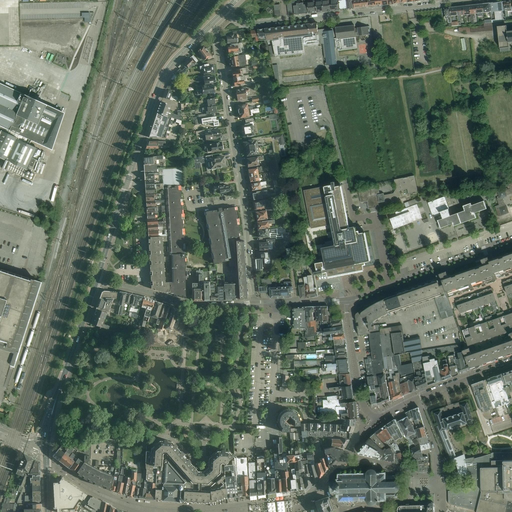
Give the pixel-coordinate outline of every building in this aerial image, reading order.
[(314,0),(310,0),(311,2),(307,3),(308,13),(316,12),(314,0)] [(324,11),(322,0),(318,0),(319,2),(316,2),(317,12),(324,11)] [(331,11),(329,0),(322,0),(324,11),(331,11)] [(339,10),(337,0),(330,0),(332,11),(339,10)] [(361,7),(360,0),(353,0),(354,8),(361,7)] [(318,33),(317,23),(265,29),(266,37),(267,40),(284,37),(308,34),(311,56),(320,55),(317,33),(318,33)] [(511,29),(507,30),(506,24),(497,25),(498,39),(500,52),(509,51),(508,44),(508,42),(511,42),(511,29)] [(370,35),(369,26),(358,28),(355,29),(354,25),(335,27),(336,30),(336,31),(337,38),(370,35)] [(266,37),(265,29),(258,30),(258,36),(259,38),(266,37)] [(334,45),(334,39),(333,31),(333,30),(323,31),(323,32),(322,32),(322,33),(323,32),(324,45),(323,45),(324,58),(326,58),(326,63),(325,63),(325,66),(337,64),(335,48),(335,49),(335,45),(334,45)] [(227,44),(237,43),(236,33),(233,33),(233,35),(229,35),(229,36),(227,36),(227,37),(227,40),(226,40),(227,43),(227,44)] [(228,53),(233,53),(234,55),(239,55),(239,53),(241,53),(240,48),(242,47),(242,44),(231,45),(231,46),(228,47),(228,50),(227,51),(227,52),(227,53),(228,53)] [(198,51),(201,55),(205,60),(207,58),(208,59),(211,57),(206,49),(206,48),(205,47),(204,47),(202,49),(201,49),(200,49),(199,49),(198,50),(198,51)] [(246,55),(240,56),(231,58),(231,59),(230,59),(230,60),(231,63),(230,64),(230,66),(231,66),(231,67),(232,67),(239,66),(239,65),(241,65),(241,66),(246,65),(246,62),(246,55)] [(186,68),(182,71),(180,69),(177,72),(174,75),(177,77),(179,76),(186,75),(187,69),(191,68),(194,65),(195,66),(198,65),(196,63),(190,58),(188,60),(188,61),(187,60),(186,62),(185,63),(186,63),(185,64),(184,65),(184,66),(186,68)] [(312,64),(281,66),(283,84),(313,82),(312,64)] [(208,65),(200,66),(200,71),(203,70),(204,74),(208,74),(208,73),(214,72),(214,71),(214,69),(213,68),(213,65),(208,66),(208,65)] [(11,66),(6,77),(15,82),(18,76),(16,75),(18,69),(11,66)] [(233,76),(233,78),(243,76),(242,73),(248,72),(247,68),(234,70),(235,72),(233,72),(232,72),(232,73),(232,76),(233,76)] [(249,78),(249,77),(249,75),(243,76),(233,78),(234,82),(233,82),(234,86),(235,87),(235,86),(239,86),(242,86),(245,86),(244,81),(245,80),(245,79),(249,78)] [(203,77),(203,76),(198,77),(199,82),(204,81),(204,84),(215,83),(215,82),(216,82),(215,78),(214,76),(211,77),(210,76),(203,77)] [(0,83),(0,125),(23,136),(24,133),(25,134),(24,137),(51,149),(63,113),(0,83)] [(214,87),(214,86),(213,84),(196,87),(198,95),(215,92),(215,91),(215,90),(216,90),(216,89),(216,88),(216,87),(215,87),(214,87)] [(245,89),(236,90),(236,93),(236,94),(236,97),(237,97),(238,102),(243,101),(243,100),(247,99),(246,93),(250,93),(249,89),(245,90),(245,89)] [(172,93),(165,90),(163,98),(169,100),(173,101),(174,98),(172,97),(173,94),(172,93)] [(169,112),(171,105),(161,102),(157,113),(171,118),(174,119),(177,120),(178,121),(182,122),(181,113),(177,113),(177,116),(169,112)] [(217,113),(216,106),(202,109),(202,112),(206,111),(206,115),(217,113)] [(253,116),(252,113),(259,112),(259,109),(256,109),(239,112),(240,114),(239,114),(240,117),(240,118),(249,117),(249,116),(253,116)] [(157,113),(149,138),(165,138),(166,133),(167,131),(169,127),(169,125),(171,120),(171,118),(157,113)] [(218,120),(218,119),(217,119),(217,120),(216,120),(216,117),(201,119),(202,125),(214,123),(214,127),(219,126),(218,120)] [(253,119),(245,120),(246,125),(243,126),(242,126),(242,131),(241,131),(242,133),(243,133),(242,134),(242,136),(243,136),(243,137),(247,137),(253,136),(252,126),(254,126),(253,119)] [(211,129),(195,132),(196,136),(205,135),(206,141),(217,139),(216,138),(221,137),(220,130),(211,131),(211,129)] [(32,158),(36,148),(16,139),(17,139),(16,138),(0,130),(0,157),(6,160),(2,168),(6,170),(10,162),(27,169),(28,165),(32,167),(36,160),(32,158)] [(282,135),(274,136),(275,140),(279,140),(280,146),(284,145),(282,135)] [(246,147),(246,150),(264,147),(263,144),(257,145),(257,141),(253,141),(253,140),(248,141),(248,142),(244,143),(244,148),(246,147)] [(206,149),(207,153),(222,150),(222,152),(222,151),(223,151),(223,150),(224,150),(223,146),(222,146),(222,143),(204,146),(204,149),(206,149)] [(247,152),(246,153),(246,155),(247,155),(247,156),(259,154),(265,153),(264,150),(264,147),(246,150),(247,152)] [(213,159),(213,156),(213,155),(206,156),(194,158),(195,164),(206,162),(211,161),(212,163),(210,163),(211,168),(213,168),(213,170),(218,169),(224,168),(224,167),(227,166),(227,163),(225,163),(224,157),(223,158),(223,157),(213,159)] [(163,159),(162,156),(144,157),(144,166),(156,165),(156,160),(163,159)] [(248,163),(247,163),(248,163),(247,164),(247,166),(248,166),(248,167),(259,165),(258,161),(263,160),(263,157),(247,159),(248,163)] [(156,165),(144,166),(145,174),(162,173),(162,170),(165,170),(165,168),(157,169),(156,165)] [(262,167),(257,168),(257,169),(249,170),(249,173),(249,174),(249,175),(250,175),(250,176),(258,175),(258,172),(262,171),(262,167)] [(414,176),(394,180),(396,189),(393,192),(384,194),(383,192),(379,193),(378,186),(358,190),(360,203),(364,202),(365,204),(367,203),(368,209),(386,205),(385,204),(399,201),(397,195),(400,194),(399,191),(407,189),(408,193),(417,191),(414,176)] [(261,190),(260,186),(266,186),(266,182),(251,184),(252,188),(251,188),(251,190),(252,190),(252,191),(261,190)] [(323,186),(304,190),(311,229),(332,224),(335,239),(336,246),(322,249),(325,267),(324,267),(323,262),(321,262),(320,262),(319,263),(319,262),(318,262),(318,263),(317,263),(317,262),(317,263),(315,263),(317,271),(314,272),(315,275),(325,273),(325,272),(327,272),(328,277),(328,276),(363,270),(364,270),(363,265),(365,265),(365,262),(369,261),(366,243),(363,232),(359,233),(359,230),(356,231),(355,226),(348,228),(344,205),(343,206),(342,202),(343,202),(340,185),(336,186),(335,182),(332,182),(332,185),(324,186),(324,187),(323,186)] [(230,189),(229,189),(229,186),(224,186),(224,185),(214,187),(214,191),(220,190),(220,194),(230,192),(231,191),(231,190),(231,189),(230,189)] [(184,244),(184,235),(183,235),(182,229),(183,229),(183,220),(182,220),(181,214),(182,214),(182,205),(181,205),(180,200),(182,199),(181,191),(178,191),(178,186),(175,186),(175,188),(163,189),(164,200),(164,203),(165,206),(165,212),(165,215),(165,219),(166,223),(166,224),(166,230),(167,236),(167,242),(168,257),(168,262),(169,277),(170,292),(170,293),(171,293),(171,295),(186,299),(185,256),(185,254),(185,250),(183,250),(183,244),(184,244)] [(22,187),(18,195),(26,199),(30,191),(22,187)] [(500,193),(497,211),(505,210),(507,224),(511,222),(511,188),(502,190),(502,191),(501,191),(501,192),(500,193)] [(253,200),(265,198),(265,195),(268,194),(267,190),(257,192),(258,193),(253,194),(253,197),(252,197),(253,200)] [(476,218),(475,213),(487,208),(484,200),(483,201),(484,201),(472,205),(471,203),(463,206),(465,210),(451,215),(449,208),(447,209),(443,197),(444,197),(427,203),(428,203),(429,202),(433,214),(432,215),(433,215),(434,217),(433,217),(434,217),(441,214),(443,218),(438,220),(441,228),(453,224),(454,226),(476,218)] [(415,199),(404,203),(406,208),(417,204),(415,199)] [(256,210),(265,209),(269,208),(268,204),(267,201),(253,203),(254,209),(255,209),(255,210),(256,210)] [(422,218),(420,212),(417,204),(406,208),(396,212),(397,216),(390,219),(394,229),(413,222),(413,221),(422,218)] [(235,207),(229,208),(224,209),(222,210),(221,208),(220,209),(225,239),(230,238),(240,237),(242,236),(241,233),(240,233),(238,225),(240,225),(239,219),(237,219),(236,210),(237,210),(237,207),(235,207)] [(271,211),(271,208),(269,208),(265,209),(265,212),(255,213),(256,217),(257,217),(257,220),(257,221),(267,219),(266,215),(270,215),(270,212),(271,211)] [(225,239),(220,209),(219,209),(219,210),(217,211),(217,210),(205,212),(205,213),(206,212),(207,215),(205,215),(207,224),(208,224),(209,230),(208,230),(209,239),(210,238),(212,244),(210,245),(212,253),(213,253),(214,259),(213,259),(214,264),(226,262),(225,259),(229,258),(229,267),(236,266),(234,240),(231,240),(230,238),(225,239)] [(258,228),(258,229),(267,229),(267,224),(273,224),(273,220),(262,222),(262,223),(258,223),(258,226),(257,226),(257,228),(258,228)] [(263,231),(258,231),(259,238),(270,237),(270,238),(277,238),(276,229),(271,229),(263,230),(263,231)] [(163,242),(167,242),(167,236),(148,238),(149,248),(163,247),(163,242)] [(267,243),(259,243),(259,244),(260,251),(261,251),(268,250),(272,250),(271,246),(271,243),(275,243),(274,239),(266,240),(266,241),(267,243)] [(244,244),(244,241),(239,241),(236,241),(240,300),(242,300),(242,299),(242,297),(244,297),(244,299),(248,299),(247,296),(248,296),(247,296),(244,244)] [(164,257),(163,247),(149,248),(150,258),(164,257)] [(268,252),(268,250),(261,251),(261,253),(260,253),(260,260),(262,260),(265,260),(265,264),(271,264),(270,259),(269,259),(269,252),(268,252)] [(511,271),(511,252),(496,258),(489,260),(487,257),(484,258),(481,259),(481,261),(476,263),(477,267),(450,276),(448,277),(446,271),(439,274),(440,277),(441,277),(447,296),(456,293),(459,292),(462,291),(468,289),(471,288),(474,286),(480,284),(483,283),(486,282),(492,280),(495,279),(495,280),(496,280),(495,277),(497,276),(503,274),(506,273),(509,272),(511,271)] [(164,262),(168,262),(168,257),(164,257),(150,258),(150,268),(164,267),(164,262)] [(165,277),(164,267),(150,268),(151,278),(165,277)] [(12,348),(34,280),(0,268),(0,341),(6,344),(5,346),(12,348)] [(203,301),(203,276),(203,271),(197,271),(197,277),(199,277),(199,284),(192,284),(192,300),(192,301),(193,301),(203,301)] [(318,296),(317,288),(316,288),(314,288),(311,275),(308,276),(312,297),(318,296)] [(312,297),(308,276),(307,276),(306,276),(303,277),(303,278),(306,298),(312,297)] [(170,292),(169,277),(165,277),(151,278),(151,289),(155,289),(155,290),(166,293),(166,292),(170,292)] [(281,298),(280,287),(271,287),(271,283),(270,277),(262,279),(263,284),(266,284),(267,292),(270,292),(270,298),(281,298)] [(406,308),(434,298),(439,313),(442,312),(445,311),(448,310),(449,310),(449,308),(451,308),(447,296),(441,277),(440,277),(397,292),(402,306),(405,305),(406,308),(403,309),(403,310),(404,311),(405,311),(406,311),(406,310),(406,309),(406,308)] [(293,290),(292,281),(285,282),(285,283),(281,284),(280,280),(280,287),(281,298),(292,297),(291,290),(293,290)] [(511,292),(511,289),(509,281),(507,281),(506,280),(503,282),(507,294),(511,292)] [(218,300),(218,294),(217,294),(216,282),(210,282),(211,301),(218,300)] [(223,283),(223,287),(223,290),(225,290),(225,300),(236,300),(235,284),(227,284),(227,283),(223,283)] [(488,290),(486,291),(489,302),(496,300),(491,288),(488,289),(488,290)] [(120,300),(120,292),(104,291),(102,293),(100,298),(117,299),(117,300),(120,300)] [(489,302),(486,291),(483,292),(483,291),(479,292),(483,304),(489,302)] [(124,303),(127,293),(120,292),(120,300),(119,304),(120,305),(118,314),(121,315),(122,312),(124,303)] [(402,306),(397,292),(392,294),(391,294),(383,297),(376,301),(370,304),(364,308),(357,313),(356,314),(355,315),(355,316),(358,336),(369,334),(380,332),(379,329),(378,325),(374,325),(374,323),(379,320),(385,317),(390,314),(393,313),(394,314),(395,314),(395,315),(396,314),(397,314),(397,313),(396,312),(398,311),(403,309),(402,306)] [(483,304),(479,292),(476,293),(476,294),(474,295),(478,306),(483,304)] [(130,304),(132,294),(127,293),(124,303),(130,304)] [(140,306),(143,297),(132,294),(130,304),(137,306),(137,305),(140,306)] [(478,306),(474,295),(472,296),(471,295),(467,296),(472,308),(478,306)] [(472,308),(467,296),(464,297),(464,298),(462,299),(466,310),(472,308)] [(146,309),(150,299),(144,297),(141,307),(146,309)] [(117,310),(119,304),(120,300),(117,300),(117,299),(100,298),(97,308),(109,312),(116,314),(117,310)] [(148,322),(155,301),(150,299),(146,309),(143,320),(148,322)] [(466,310),(462,299),(460,300),(459,299),(455,300),(459,312),(466,310)] [(157,321),(163,304),(156,301),(151,317),(155,318),(154,320),(157,321)] [(162,321),(167,306),(163,304),(157,321),(156,324),(154,329),(157,330),(157,329),(160,320),(162,321)] [(168,315),(166,319),(168,320),(167,321),(171,323),(171,324),(178,326),(182,316),(177,314),(180,308),(173,306),(169,316),(168,315)] [(322,306),(315,306),(316,321),(320,320),(321,323),(320,323),(321,331),(324,331),(324,329),(323,322),(322,311),(322,306)] [(323,311),(322,311),(323,322),(331,321),(330,311),(328,311),(327,306),(323,306),(323,311)] [(306,318),(305,307),(301,307),(296,307),(294,307),(293,308),(293,310),(293,311),(294,320),(293,320),(293,328),(306,328),(306,335),(317,334),(317,332),(316,320),(314,320),(308,321),(307,318),(306,318)] [(308,321),(314,320),(313,312),(315,312),(314,307),(306,307),(307,318),(308,321)] [(109,313),(96,309),(94,316),(104,320),(106,314),(109,315),(109,313)] [(511,315),(463,332),(467,346),(473,344),(475,348),(470,350),(469,348),(462,350),(464,353),(468,364),(468,365),(469,366),(468,366),(468,367),(469,367),(470,369),(469,369),(469,370),(470,370),(470,369),(475,367),(475,368),(476,368),(476,367),(478,366),(481,365),(482,365),(481,365),(487,363),(488,363),(487,362),(490,362),(490,361),(493,360),(499,358),(499,359),(499,358),(502,357),(501,357),(505,356),(505,355),(510,353),(511,354),(511,353),(511,352),(511,315)] [(102,324),(104,320),(94,316),(91,324),(99,326),(98,328),(101,329),(101,327),(108,330),(109,326),(102,324)] [(342,319),(331,321),(323,322),(324,329),(343,325),(342,319)] [(343,325),(324,329),(324,331),(321,331),(317,332),(317,334),(330,333),(344,333),(343,325)] [(410,392),(418,389),(416,381),(412,361),(413,361),(411,350),(405,351),(403,341),(404,341),(401,325),(379,329),(380,332),(380,335),(391,333),(397,367),(399,366),(400,377),(407,375),(410,392)] [(384,357),(380,335),(380,332),(369,334),(369,336),(372,358),(373,369),(375,385),(376,389),(377,405),(388,401),(390,401),(387,387),(384,374),(383,368),(385,368),(384,357)] [(345,338),(344,333),(330,333),(330,337),(323,338),(323,341),(331,341),(331,340),(332,340),(335,340),(343,339),(345,338)] [(389,369),(391,378),(388,378),(389,382),(392,400),(402,396),(397,367),(391,333),(380,335),(384,357),(385,368),(386,368),(387,369),(389,369)] [(152,334),(148,334),(149,342),(157,343),(156,348),(179,349),(176,341),(175,342),(167,341),(167,337),(162,336),(162,337),(153,336),(152,334)] [(423,357),(422,350),(420,338),(404,341),(403,341),(405,351),(411,350),(413,361),(412,361),(416,381),(418,389),(428,385),(423,357)] [(347,351),(346,344),(335,345),(336,349),(321,350),(321,353),(323,353),(336,352),(347,351)] [(348,358),(347,351),(336,352),(323,353),(324,357),(326,357),(326,360),(327,360),(331,360),(336,359),(338,359),(338,358),(348,358)] [(467,364),(465,365),(462,352),(458,353),(458,355),(455,356),(459,374),(466,371),(470,370),(469,370),(469,369),(470,369),(469,367),(468,367),(468,366),(469,366),(468,365),(468,364),(467,364)] [(459,374),(455,354),(448,355),(452,376),(459,374)] [(435,360),(435,358),(430,359),(429,356),(426,356),(423,357),(428,385),(435,383),(442,380),(438,360),(435,360)] [(377,405),(376,389),(373,389),(373,385),(375,385),(373,369),(372,358),(365,359),(368,379),(369,379),(369,385),(369,386),(372,406),(377,405)] [(327,364),(323,365),(323,368),(344,366),(344,365),(348,364),(348,359),(338,359),(336,359),(331,360),(327,360),(327,364)] [(451,377),(450,370),(449,370),(447,360),(443,360),(444,365),(440,366),(443,380),(447,378),(451,377)] [(323,372),(333,371),(334,374),(336,374),(336,373),(338,373),(345,373),(349,372),(349,371),(349,368),(348,364),(344,365),(344,366),(323,368),(323,372)] [(511,369),(509,371),(506,372),(502,374),(505,384),(509,382),(510,385),(504,387),(510,405),(511,403),(511,401),(509,392),(511,391),(511,392),(511,391),(511,369)] [(352,385),(350,374),(338,374),(338,373),(336,373),(336,374),(336,377),(339,377),(341,387),(352,385)] [(510,405),(504,387),(500,375),(500,374),(488,379),(485,380),(486,384),(491,402),(493,408),(494,408),(505,404),(506,407),(510,406),(510,405)] [(403,395),(410,392),(407,375),(400,377),(403,395)] [(334,378),(322,378),(323,392),(327,392),(327,383),(334,383),(334,378)] [(491,402),(486,384),(485,380),(471,385),(481,412),(487,411),(487,412),(488,413),(489,413),(490,413),(490,412),(490,411),(489,409),(494,408),(493,408),(491,402)] [(352,387),(352,385),(341,387),(329,388),(330,392),(339,390),(340,395),(327,397),(328,400),(333,400),(339,400),(354,398),(354,396),(353,396),(352,387)] [(355,419),(354,402),(339,403),(339,400),(333,400),(328,400),(323,400),(323,407),(320,408),(320,415),(336,414),(336,415),(342,418),(344,418),(348,419),(355,419)] [(440,411),(434,413),(438,426),(436,427),(442,441),(448,457),(450,461),(453,460),(452,460),(453,460),(457,458),(446,429),(445,428),(446,428),(446,429),(467,423),(466,422),(472,420),(473,420),(470,412),(467,403),(461,405),(463,412),(443,419),(440,411)] [(418,407),(411,410),(413,415),(417,428),(416,428),(420,427),(418,419),(421,418),(418,407)] [(495,410),(498,418),(503,416),(500,408),(495,410)] [(297,412),(295,411),(294,410),(291,409),(289,409),(287,409),(285,410),(283,411),(282,412),(280,413),(279,414),(279,415),(278,416),(278,418),(278,420),(278,422),(278,424),(279,426),(280,428),(281,429),(290,429),(297,429),(301,429),(301,424),(301,421),(301,420),(301,418),(300,417),(299,415),(298,413),(297,412)] [(343,425),(354,426),(354,424),(355,419),(348,419),(342,418),(337,415),(337,417),(337,418),(338,419),(339,419),(343,421),(343,422),(343,425)] [(415,432),(410,421),(408,417),(398,422),(406,437),(409,435),(411,439),(415,437),(415,436),(417,435),(415,432)] [(397,424),(395,419),(385,426),(392,436),(394,440),(400,436),(400,437),(403,436),(397,424)] [(210,427),(201,426),(201,435),(210,436),(210,427)] [(392,436),(385,426),(381,428),(388,440),(389,443),(390,445),(399,460),(400,463),(401,464),(404,463),(403,460),(402,454),(401,452),(399,449),(394,440),(392,436)] [(420,427),(416,428),(418,438),(419,445),(429,442),(428,443),(427,441),(426,439),(428,438),(427,438),(424,426),(420,427)] [(388,440),(381,428),(380,429),(376,432),(375,433),(383,443),(384,443),(386,445),(388,446),(390,445),(389,443),(388,440)] [(352,433),(339,432),(333,432),(327,431),(320,431),(314,430),(313,430),(308,431),(307,431),(308,439),(311,439),(321,439),(335,439),(349,439),(352,433)] [(383,443),(375,433),(370,437),(376,443),(376,444),(377,444),(380,447),(383,449),(385,447),(386,449),(389,447),(391,448),(395,454),(395,462),(400,463),(399,460),(390,445),(388,446),(386,445),(384,443),(383,443)] [(283,453),(282,437),(276,438),(276,444),(273,444),(274,448),(274,454),(283,453)] [(376,443),(370,437),(365,443),(378,451),(378,452),(383,456),(381,459),(395,462),(395,454),(391,448),(389,447),(386,449),(385,447),(383,449),(380,447),(377,444),(376,444),(376,443)] [(344,448),(349,440),(329,439),(328,444),(325,445),(323,445),(324,449),(330,448),(334,447),(341,448),(343,448),(344,448)] [(91,459),(91,448),(91,444),(90,444),(90,440),(86,440),(84,448),(83,450),(81,457),(83,457),(83,459),(86,460),(85,462),(87,463),(88,461),(89,461),(89,459),(90,459),(91,459)] [(224,471),(224,470),(224,465),(235,464),(234,460),(234,454),(232,454),(229,451),(217,450),(208,458),(208,461),(211,461),(210,470),(209,470),(208,468),(204,472),(198,471),(171,441),(160,441),(151,449),(151,451),(146,451),(146,452),(145,462),(146,468),(147,468),(157,468),(156,470),(153,499),(162,500),(163,485),(178,487),(179,485),(182,486),(183,487),(183,488),(182,501),(209,503),(209,502),(212,502),(212,501),(217,501),(217,500),(222,499),(227,498),(226,485),(225,477),(224,471)] [(318,441),(312,443),(312,452),(313,454),(321,452),(318,441)] [(423,457),(421,451),(430,448),(429,442),(419,445),(412,448),(413,460),(417,461),(418,467),(420,467),(420,470),(421,470),(422,470),(423,470),(424,470),(425,470),(427,470),(426,467),(428,467),(428,456),(423,457)] [(378,451),(365,443),(358,452),(359,454),(369,456),(374,457),(375,457),(379,458),(378,459),(380,459),(381,459),(383,456),(378,452),(378,451)] [(409,449),(407,444),(399,449),(401,452),(402,454),(409,449)] [(82,462),(83,459),(83,457),(81,457),(83,450),(74,447),(73,448),(68,445),(67,447),(68,449),(59,461),(72,470),(76,474),(81,467),(83,462),(82,462)] [(68,449),(67,447),(63,451),(63,452),(59,449),(53,456),(59,461),(68,449)] [(332,464),(340,454),(343,450),(335,449),(331,450),(330,448),(324,449),(329,467),(332,464)] [(312,482),(313,486),(318,480),(316,470),(313,454),(312,452),(312,450),(306,452),(306,454),(308,465),(312,482)] [(125,477),(126,472),(127,468),(120,467),(121,459),(120,459),(121,455),(121,451),(117,451),(117,467),(118,467),(117,472),(119,473),(116,487),(117,488),(116,492),(122,494),(125,477)] [(318,480),(324,473),(323,470),(321,462),(320,459),(325,457),(323,451),(321,452),(313,454),(316,470),(318,480)] [(470,487),(469,488),(468,488),(451,488),(451,491),(448,491),(449,504),(477,511),(476,511),(511,511),(511,452),(491,453),(474,458),(474,457),(464,459),(464,455),(457,458),(453,460),(455,462),(457,464),(458,467),(459,470),(458,470),(458,471),(457,471),(457,472),(458,472),(458,473),(459,473),(459,475),(465,475),(467,475),(467,476),(468,476),(470,476),(471,477),(472,478),(473,479),(473,480),(473,481),(474,482),(473,483),(473,484),(472,485),(472,486),(471,487),(470,487)] [(29,462),(31,457),(24,453),(17,470),(16,473),(22,476),(23,474),(28,461),(29,462)] [(308,465),(306,454),(304,454),(299,455),(301,470),(304,489),(313,486),(312,482),(308,465)] [(301,470),(299,455),(287,456),(287,463),(293,462),(294,462),(295,465),(294,465),(294,468),(295,468),(296,470),(298,489),(304,489),(301,470)] [(29,473),(34,459),(31,457),(29,462),(28,461),(23,474),(22,476),(18,484),(20,485),(18,491),(21,492),(26,480),(28,476),(28,474),(29,473)] [(248,485),(247,458),(234,458),(235,464),(235,470),(236,476),(237,486),(238,486),(240,485),(240,487),(242,487),(242,496),(250,496),(249,485),(248,485)] [(40,474),(40,468),(40,462),(34,459),(29,473),(28,474),(40,474)] [(115,476),(114,475),(109,474),(104,472),(99,470),(94,467),(91,465),(87,463),(85,462),(86,460),(83,459),(82,462),(83,462),(81,467),(76,474),(79,476),(83,478),(84,479),(87,480),(93,483),(94,484),(95,484),(98,486),(101,487),(103,488),(103,487),(104,488),(111,490),(112,487),(111,487),(115,476)] [(288,470),(287,463),(280,463),(280,462),(278,462),(278,460),(276,461),(276,462),(275,463),(275,469),(281,470),(281,471),(283,491),(290,490),(288,470)] [(287,463),(288,470),(290,490),(297,489),(295,469),(294,469),(293,462),(287,463)] [(156,470),(157,468),(147,468),(146,480),(147,480),(146,493),(145,498),(148,499),(153,499),(156,470)] [(400,484),(399,484),(399,483),(399,482),(399,483),(398,482),(397,482),(396,482),(396,475),(384,476),(384,474),(383,474),(383,473),(382,473),(382,474),(378,474),(377,474),(377,473),(376,472),(376,471),(375,470),(374,470),(374,469),(373,469),(372,468),(371,468),(371,469),(370,469),(369,469),(368,470),(367,470),(367,471),(366,472),(366,473),(366,474),(364,474),(361,474),(359,474),(356,474),(355,474),(351,475),(351,474),(350,474),(350,475),(346,475),(346,474),(345,474),(345,475),(341,475),(341,474),(340,474),(340,475),(339,475),(339,482),(333,482),(333,493),(339,493),(339,500),(341,500),(342,500),(346,500),(347,500),(350,500),(352,500),(355,500),(357,500),(356,500),(360,500),(361,500),(361,499),(365,499),(365,500),(366,500),(367,500),(367,501),(367,502),(368,503),(368,504),(369,504),(370,504),(371,505),(372,505),(373,505),(374,504),(375,504),(376,504),(377,505),(383,505),(383,499),(384,499),(385,499),(385,497),(397,497),(397,491),(398,490),(399,489),(399,490),(400,489),(400,488),(400,487),(400,486),(400,485),(400,484)] [(133,497),(136,475),(136,472),(136,469),(131,469),(130,471),(129,478),(127,496),(133,497)] [(275,471),(275,469),(274,469),(273,469),(271,470),(270,470),(269,470),(268,471),(270,475),(266,475),(267,494),(276,493),(275,471)] [(40,485),(40,475),(30,475),(30,486),(32,485),(40,485)] [(236,476),(225,477),(226,485),(227,498),(238,497),(237,486),(236,476)] [(56,482),(53,483),(54,503),(55,505),(55,507),(57,506),(57,511),(60,511),(61,511),(62,511),(78,511),(85,502),(82,500),(83,499),(84,500),(86,497),(86,498),(87,497),(81,493),(82,491),(62,478),(60,480),(59,479),(56,481),(56,482)] [(182,501),(183,488),(183,487),(182,486),(179,485),(178,487),(163,485),(162,500),(182,502),(182,501)] [(17,491),(16,490),(13,489),(11,497),(6,495),(4,503),(9,504),(11,498),(14,499),(17,491)] [(101,501),(96,498),(95,498),(94,498),(93,497),(91,500),(89,499),(89,500),(84,507),(92,511),(99,511),(102,501),(101,501)] [(328,497),(315,502),(318,511),(328,511),(333,510),(328,497)] [(106,511),(109,504),(102,501),(99,511),(106,511)] [(434,511),(434,504),(434,503),(433,503),(433,502),(432,502),(431,502),(430,502),(430,503),(429,503),(429,504),(429,505),(409,505),(409,504),(406,504),(406,505),(401,505),(400,505),(399,506),(398,507),(397,508),(397,509),(397,510),(397,511),(398,511),(434,511)]
